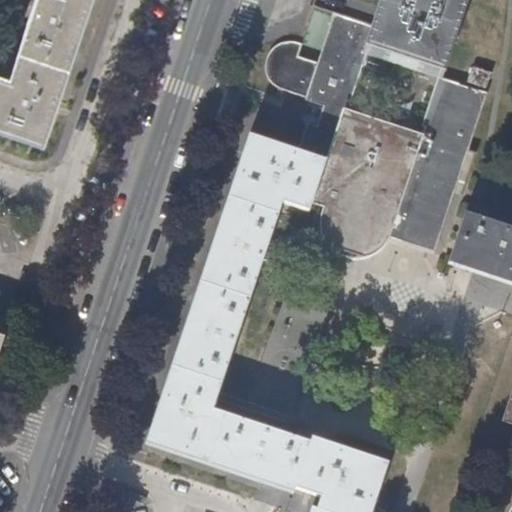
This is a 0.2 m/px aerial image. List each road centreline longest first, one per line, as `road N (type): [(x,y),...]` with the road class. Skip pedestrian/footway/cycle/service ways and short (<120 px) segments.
road 1 (secondary): [(203,23),(70,424)]
road 2 (residential): [(67,186),(130,0)]
road 3 (residential): [(67,186),(40,270),(0,257)]
